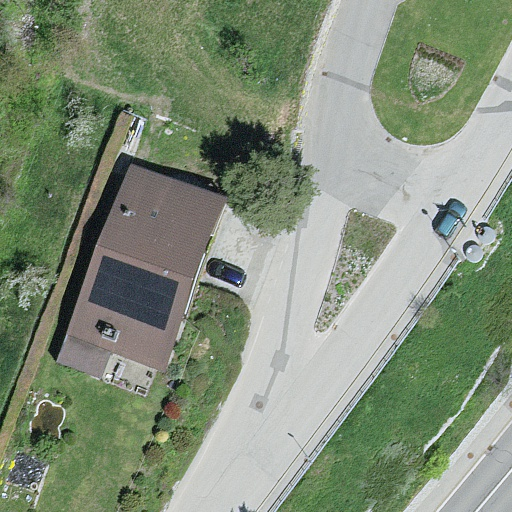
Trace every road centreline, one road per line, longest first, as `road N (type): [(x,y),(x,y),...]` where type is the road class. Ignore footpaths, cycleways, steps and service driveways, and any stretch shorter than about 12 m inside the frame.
road 1 (residential): [(230,511),(436,220)]
road 2 (residential): [(436,220),(389,185),(354,141),(348,110),(367,0)]
road 3 (residential): [(436,220),(511,97)]
